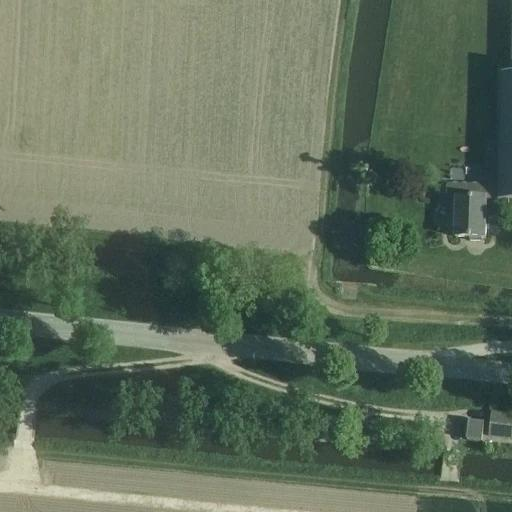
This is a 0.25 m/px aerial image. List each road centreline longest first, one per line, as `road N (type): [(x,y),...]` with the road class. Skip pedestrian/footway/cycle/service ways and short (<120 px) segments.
road 1 (track): [(17,489),(29,398),(38,385),(60,375),(186,360),(207,343),(223,365),(254,379),(346,405),(454,420),(448,491)]
road 2 (track): [(0,447),(511,498)]
road 3 (tertiary): [(511,373),(0,323)]
road 4 (track): [(345,0),(324,191),(300,231),(313,300),(353,315),(511,324)]
road 5 (track): [(0,229),(302,258)]
road 6 (track): [(0,488),(250,511)]
